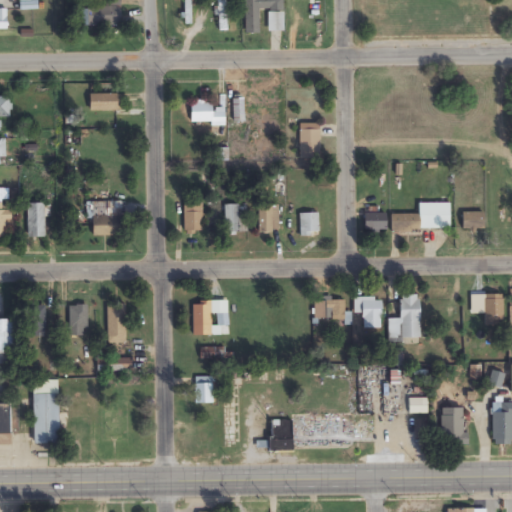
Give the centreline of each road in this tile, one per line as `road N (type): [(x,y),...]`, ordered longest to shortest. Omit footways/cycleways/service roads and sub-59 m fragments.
road 1 (residential): [(169,511),(151,0)]
road 2 (residential): [(511,263),(0,273)]
road 3 (residential): [(511,56),(0,64)]
road 4 (secondary): [(511,483),(0,487)]
road 5 (residential): [(344,266),(341,0)]
